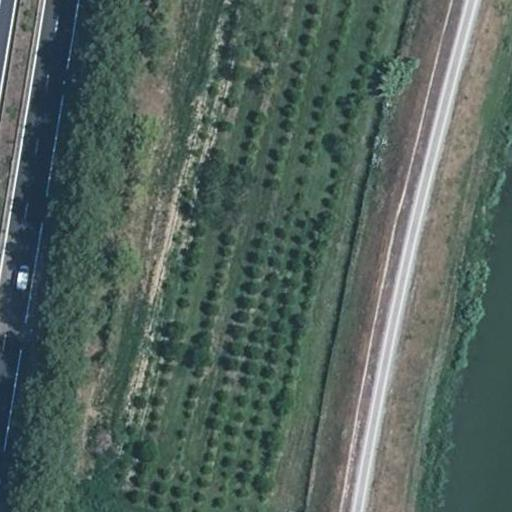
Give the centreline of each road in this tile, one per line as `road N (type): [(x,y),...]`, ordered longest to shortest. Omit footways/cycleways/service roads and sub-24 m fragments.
road 1 (unclassified): [(22,511),(109,0)]
road 2 (primary): [(0,369),(60,0)]
